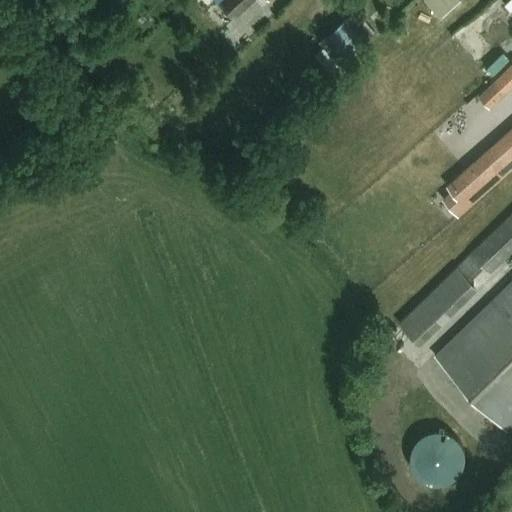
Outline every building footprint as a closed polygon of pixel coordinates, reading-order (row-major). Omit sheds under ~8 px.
[(223,0),(219,4),(234,20),(255,0),(223,0)] [(424,0),(440,18),(460,0),(424,0)] [(327,31),(346,54),(370,34),(351,12),(327,31)] [(483,67),(498,55),(469,21),(455,33),(483,67)] [(89,50),(102,79),(124,69),(111,40),(89,50)] [(511,61),(511,62),(478,94),(491,107),(511,86),(511,61)] [(456,214),(511,168),(511,125),(444,181),(450,189),(441,196),(456,214)] [(511,214),(471,254),(399,325),(420,347),(478,290),(470,282),(484,268),(489,274),(511,252),(511,214)] [(511,281),(434,357),(507,433),(511,428),(511,281)] [(444,430),(440,430),(435,430),(430,431),(426,433),(422,436),(418,440),(415,444),(413,448),(412,453),(412,457),(412,462),(413,467),(415,471),(418,475),(422,479),(426,482),(430,484),(435,485),(440,485),(444,485),(449,484),(454,482),(458,479),(461,475),(464,471),(466,467),(467,462),(468,457),(467,453),(466,448),(464,444),(461,440),(458,436),(454,433),(449,431),(444,430)]
